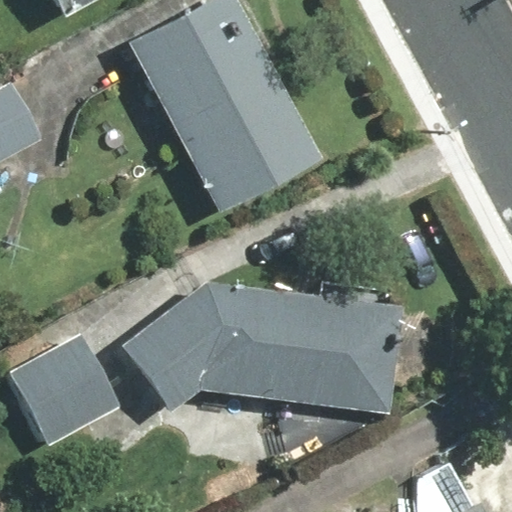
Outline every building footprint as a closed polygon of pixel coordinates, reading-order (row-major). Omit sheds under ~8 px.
[(50,0),(59,17),(90,0),(50,0)] [(228,0),(200,0),(120,44),(212,212),(314,157),(228,0)] [(0,161),(37,140),(2,81),(0,82),(0,161)] [(192,284),(112,348),(166,415),(193,394),(381,414),(393,305),(192,284)] [(78,335),(2,376),(40,446),(116,405),(78,335)]
